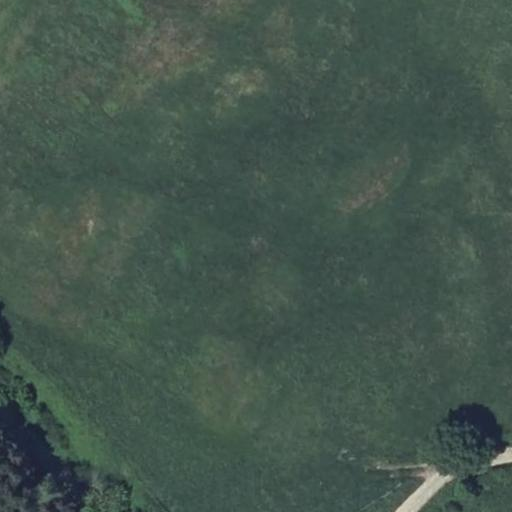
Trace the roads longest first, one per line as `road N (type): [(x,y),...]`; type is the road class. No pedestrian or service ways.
road 1 (track): [(0,391),(95,511)]
road 2 (track): [(395,511),(479,458),(511,454)]
